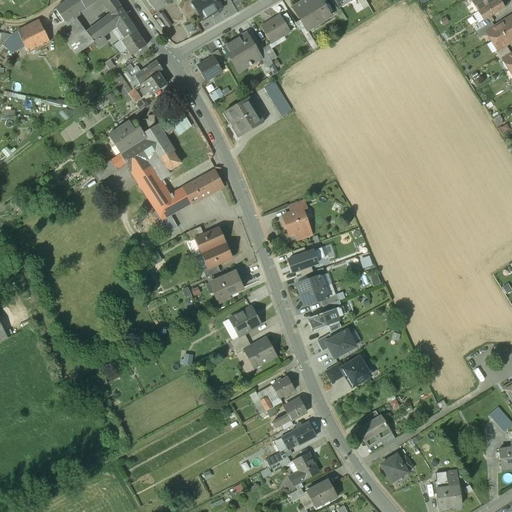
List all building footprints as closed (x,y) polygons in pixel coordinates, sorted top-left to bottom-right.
[(110,14),(87,33),(75,15),(85,8),(79,0),(69,0),(56,10),(71,32),(84,50),(94,42),(102,36),(117,25),(110,16),(112,14),(121,8),(114,0),(111,0),(105,5),(110,14)] [(79,0),(85,8),(96,0),(79,0)] [(147,0),(156,12),(173,0),(147,0)] [(193,0),(191,2),(190,6),(192,9),(196,10),(202,20),(211,15),(213,16),(217,13),(217,11),(221,9),(219,5),(215,0),(193,0)] [(319,0),(304,0),(293,8),(300,20),(305,28),(320,19),(322,22),(330,17),(319,0)] [(356,0),(363,10),(368,6),(364,0),(356,0)] [(475,0),(472,2),(477,11),(495,0),(475,0)] [(499,0),(495,0),(477,11),(483,21),(491,16),(504,8),(499,0)] [(121,8),(112,14),(110,16),(117,25),(119,28),(129,21),(121,8)] [(290,32),(280,16),(261,28),(270,42),(282,35),(283,36),(290,32)] [(483,21),(480,22),(484,28),(491,23),(494,21),(491,16),(483,21)] [(495,28),(487,32),(488,33),(492,41),(511,28),(511,20),(511,18),(495,28)] [(305,28),(300,20),(295,24),(312,52),(318,48),(307,31),(305,28)] [(40,21),(20,30),(17,32),(20,35),(27,53),(49,42),(40,21)] [(129,21),(119,28),(125,38),(136,30),(129,21)] [(484,28),(481,29),(484,35),(488,33),(487,32),(495,28),(491,23),(484,28)] [(511,28),(492,41),(498,49),(498,50),(506,46),(511,41),(511,28)] [(146,46),(136,30),(125,38),(121,41),(131,56),(146,46)] [(84,50),(71,32),(65,36),(77,54),(84,50)] [(11,36),(1,34),(0,36),(0,44),(3,45),(11,36)] [(255,49),(246,34),(223,48),(229,57),(232,55),(241,69),(260,57),(255,49)] [(102,36),(94,42),(98,47),(106,41),(102,36)] [(271,64),(261,46),(255,49),(260,57),(266,67),(271,64)] [(506,46),(498,50),(498,49),(494,51),(498,57),(508,50),(506,46)] [(225,64),(217,50),(210,54),(212,57),(213,57),(219,67),(225,64)] [(508,50),(498,57),(502,63),(505,61),(504,60),(511,55),(508,50)] [(232,55),(229,57),(237,71),(241,69),(232,55)] [(116,56),(109,61),(111,65),(114,63),(118,60),(116,56)] [(219,67),(213,57),(212,57),(197,66),(206,81),(222,72),(219,67)] [(156,61),(131,78),(134,83),(130,85),(133,90),(134,90),(143,83),(158,73),(162,70),(156,61)] [(127,72),(116,79),(118,82),(119,82),(128,94),(133,90),(130,85),(134,83),(131,78),(127,72)] [(158,73),(143,83),(146,87),(143,89),(146,94),(149,92),(151,96),(166,86),(158,73)] [(291,110),(273,82),(264,88),(280,116),(291,110)] [(140,99),(134,90),(133,90),(128,94),(134,103),(140,99)] [(247,98),(223,112),(238,137),(262,123),(247,98)] [(148,119),(143,119),(143,126),(139,129),(142,134),(155,126),(154,116),(148,116),(148,119)] [(129,123),(109,136),(121,154),(145,139),(142,134),(139,129),(135,131),(129,123)] [(163,136),(159,131),(156,125),(155,126),(142,134),(145,139),(121,154),(119,155),(111,160),(117,169),(125,163),(152,206),(171,196),(159,176),(180,164),(178,161),(173,153),(163,136)] [(111,160),(92,173),(98,182),(117,169),(111,160)] [(171,196),(152,206),(156,211),(156,212),(161,220),(171,215),(222,187),(214,172),(171,196)] [(303,202),(289,207),(291,214),(302,210),(305,209),(303,202)] [(291,214),(282,217),(284,221),(282,222),(285,229),(287,229),(289,235),(295,233),(309,228),(302,210),(291,214)] [(171,215),(161,220),(156,212),(153,213),(157,220),(157,223),(159,227),(161,226),(165,234),(177,227),(171,215)] [(200,228),(186,233),(190,242),(197,239),(196,238),(203,235),(200,228)] [(309,228),(295,233),(297,240),(311,235),(309,228)] [(230,260),(217,229),(203,235),(196,238),(197,239),(209,268),(210,269),(217,266),(230,260)] [(304,248),(293,252),(294,257),(306,253),(304,248)] [(321,248),(312,251),(316,261),(325,258),(321,248)] [(306,253),(294,257),(287,260),(292,273),(299,271),(310,267),(317,264),(316,261),(312,251),(306,253)] [(358,257),(360,267),(371,266),(369,256),(358,257)] [(217,266),(210,269),(209,268),(203,271),(206,278),(220,272),(217,266)] [(310,267),(299,271),(301,276),(305,275),(312,272),(310,267)] [(312,272),(305,275),(307,280),(319,276),(320,277),(324,275),(322,269),(312,272)] [(235,272),(211,282),(215,292),(213,293),(218,304),(229,299),(228,296),(243,289),(235,272)] [(307,280),(296,284),(300,296),(323,287),(320,277),(319,276),(307,280)] [(323,287),(300,296),(304,307),(320,301),(327,299),(327,298),(323,287)] [(327,299),(320,301),(322,307),(339,301),(336,295),(327,298),(327,299)] [(339,301),(322,307),(324,313),(334,309),(334,310),(341,307),(339,301)] [(251,308),(235,316),(238,322),(232,325),(239,337),(245,334),(260,326),(251,308)] [(324,313),(308,319),(310,323),(308,323),(311,330),(312,329),(313,332),(327,326),(339,322),(334,310),(334,309),(324,313)] [(238,322),(235,316),(229,319),(232,325),(238,322)] [(339,322),(327,326),(330,334),(331,334),(341,328),(339,322)] [(331,340),(326,343),(329,348),(334,357),(354,347),(346,332),(331,340)] [(248,340),(245,334),(239,337),(229,342),(233,348),(248,340)] [(331,334),(330,334),(316,341),(322,352),(329,348),(326,343),(331,340),(329,335),(331,334)] [(251,347),(245,351),(251,362),(257,359),(260,365),(276,357),(266,339),(251,347)] [(248,340),(233,348),(237,355),(245,351),(251,347),(248,340)] [(341,369),(340,369),(344,375),(351,387),(369,376),(366,371),(368,370),(364,362),(361,363),(358,358),(341,369)] [(257,359),(251,362),(254,368),(260,365),(257,359)] [(338,364),(325,371),(332,382),(344,375),(340,369),(341,369),(338,364)] [(287,378),(265,390),(268,397),(276,393),(278,398),(279,399),(279,398),(294,390),(287,378)] [(269,403),(267,398),(268,397),(265,390),(257,394),(266,411),(273,407),(276,406),(274,401),(269,403)] [(293,402),(292,400),(287,403),(288,405),(283,407),(287,415),(273,422),(275,428),(290,420),(290,421),(306,412),(299,399),(293,402)] [(266,411),(259,415),(261,419),(269,415),(271,420),(278,416),(273,407),(266,411)] [(511,424),(498,408),(489,415),(503,432),(511,424)] [(375,411),(365,417),(369,424),(370,424),(379,419),(375,411)] [(382,423),(379,419),(370,424),(369,424),(357,432),(363,441),(367,439),(371,446),(379,440),(379,441),(391,433),(384,422),(382,423)] [(308,423),(301,427),(300,424),(296,426),(298,429),(293,431),(293,432),(281,438),(284,444),(296,438),(299,444),(315,436),(308,423)] [(391,433),(379,441),(383,446),(394,439),(391,433)] [(511,447),(498,449),(498,451),(495,452),(496,458),(499,457),(501,468),(511,466),(511,440),(510,441),(511,447)] [(308,453),(293,460),(298,471),(293,474),(288,476),(293,485),(294,484),(300,481),(318,472),(308,453)] [(396,456),(381,465),(391,482),(406,473),(406,472),(399,461),(396,456)] [(287,457),(274,464),(277,470),(288,465),(290,464),(289,462),(287,457)] [(411,468),(405,457),(399,461),(406,472),(411,468)] [(298,471),(293,460),(289,462),(290,464),(288,465),(293,474),(298,471)] [(448,488),(435,489),(438,509),(461,505),(458,486),(456,471),(446,473),(448,488)] [(448,488),(446,473),(435,474),(436,482),(434,483),(435,489),(448,488)] [(328,480),(305,492),(313,507),(328,499),(329,502),(337,497),(328,480)] [(300,481),(294,484),(298,490),(301,489),(303,487),(300,481)] [(240,485),(232,489),(234,494),(243,490),(240,485)] [(305,496),(301,489),(298,490),(289,495),(294,502),(305,496)]
